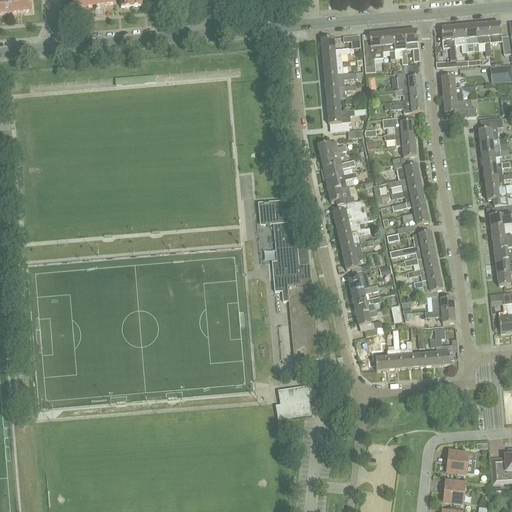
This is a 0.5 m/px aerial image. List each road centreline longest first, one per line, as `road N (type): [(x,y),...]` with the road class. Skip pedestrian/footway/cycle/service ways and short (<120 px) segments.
road 1 (residential): [(365,394),(348,374),(295,131),(284,26)]
road 2 (residential): [(469,360),(423,14)]
road 3 (tertiary): [(53,47),(219,32)]
road 4 (residential): [(421,511),(433,445),(511,435)]
road 5 (tertiary): [(284,26),(423,14)]
road 6 (residential): [(365,394),(470,384),(469,360)]
